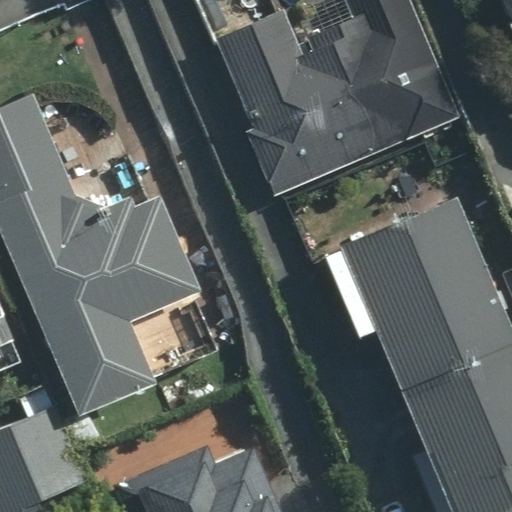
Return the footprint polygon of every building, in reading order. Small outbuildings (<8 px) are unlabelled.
[(335,0),(351,36),(291,61),(274,19),(211,45),(272,192),(451,118),(402,0),(335,0)] [(511,0),(488,0),(511,59),(511,0)] [(144,383),(116,318),(186,288),(148,199),(79,229),(23,98),(0,108),(0,264),(66,417),(144,383)] [(476,511),(511,497),(511,368),(444,204),(331,250),(439,511),(476,511)] [(52,511),(46,495),(80,482),(52,412),(0,432),(0,511),(52,511)] [(280,511),(247,427),(134,472),(150,511),(280,511)]
